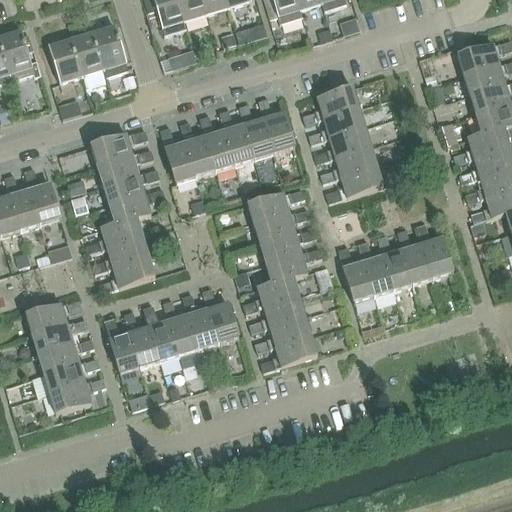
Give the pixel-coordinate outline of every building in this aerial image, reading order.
[(151,0),(152,2),(143,4),(147,18),(156,16),(163,40),(186,33),(184,27),(176,0),(151,0)] [(176,0),(184,27),(206,20),(199,0),(176,0)] [(199,0),(206,20),(227,14),(223,0),(199,0)] [(248,0),(223,0),(227,14),(250,7),(248,0)] [(295,0),(270,0),(277,22),(300,15),(295,0)] [(319,0),(295,0),(300,15),(322,9),(319,0)] [(343,0),(319,0),(322,9),(324,16),(346,9),(343,0)] [(356,21),(337,27),(341,39),(359,33),(356,21)] [(115,33),(93,39),(103,74),(105,82),(127,75),(115,33)] [(0,43),(0,52),(10,85),(10,87),(32,80),(33,83),(39,81),(34,67),(29,69),(25,58),(31,56),(26,40),(20,42),(19,38),(0,43)] [(93,39),(71,46),(81,81),(83,81),(86,92),(105,86),(102,75),(103,74),(93,39)] [(480,55),(457,62),(463,82),(498,71),(495,61),(511,55),(511,49),(511,45),(491,51),(480,55)] [(71,46),(48,53),(59,88),(81,81),(71,46)] [(0,87),(10,85),(0,52),(0,87)] [(511,66),(498,71),(463,82),(470,102),(505,91),(502,81),(511,77),(511,66)] [(511,88),(505,91),(470,102),(475,121),(510,110),(508,101),(511,99),(511,88)] [(320,116),(302,122),(304,129),(305,131),(323,125),(358,115),(352,94),(317,105),(320,116)] [(267,104),(258,106),(263,125),(273,160),(294,154),(283,119),(272,122),(267,104)] [(247,109),(238,112),(244,131),(254,166),(273,160),(263,125),(253,128),(247,109)] [(511,109),(510,110),(475,121),(481,140),(502,134),(511,130),(511,109)] [(228,115),(218,118),(224,136),(224,137),(234,172),(254,166),(244,131),(233,134),(228,115)] [(326,135),(308,141),(310,148),(311,150),(329,145),(364,134),(358,115),(323,125),(326,135)] [(208,121),(199,124),(204,142),(205,143),(215,178),(234,172),(224,137),(224,136),(214,139),(208,121)] [(189,127),(179,130),(185,148),(185,149),(195,183),(215,178),(205,143),(204,142),(194,145),(189,127)] [(169,133),(159,136),(176,189),(195,183),(185,149),(185,148),(175,151),(169,133)] [(332,155),(314,160),(316,168),(317,169),(335,164),(370,153),(364,134),(329,145),(332,155)] [(471,155),(452,161),(455,170),(473,164),(508,154),(502,134),(481,140),(467,144),(471,155)] [(145,135),(91,152),(97,172),(133,162),(130,152),(148,146),(145,135)] [(338,174),(320,179),(322,187),(322,189),(341,183),(376,173),(370,153),(335,164),(338,174)] [(477,175),(458,181),(461,190),(480,184),(511,174),(511,165),(508,154),(473,164),(477,175)] [(133,162),(97,172),(103,192),(138,181),(135,171),(153,165),(151,156),(133,162)] [(344,193),(325,199),(328,207),(328,208),(382,192),(376,173),(341,183),(344,193)] [(483,194),(464,200),(467,209),(486,204),(511,195),(511,174),(480,184),(483,194)] [(33,175),(24,178),(30,195),(30,198),(40,230),(61,224),(50,189),(39,192),(33,175)] [(138,181),(103,192),(109,211),(144,200),(141,190),(159,185),(156,175),(138,181)] [(14,181),(5,184),(11,203),(20,236),(40,230),(30,198),(30,195),(19,198),(14,181)] [(144,200),(109,211),(114,230),(136,224),(150,220),(147,209),(165,204),(162,195),(144,200)] [(302,195),(247,211),(253,231),(289,220),(285,210),(304,204),(302,195)] [(489,214),(470,220),(473,229),(505,219),(511,216),(511,195),(486,204),(489,214)] [(0,241),(0,242),(20,236),(11,203),(10,201),(0,203),(0,241)] [(289,220),(253,231),(259,250),(294,240),(291,229),(310,224),(307,215),(289,220)] [(104,245),(86,251),(89,260),(107,254),(142,244),(136,224),(114,230),(101,234),(104,245)] [(425,229),(417,232),(422,249),(433,285),(453,279),(452,278),(442,243),(430,247),(425,229)] [(294,240),(259,250),(265,270),(300,259),(297,249),(316,243),(313,234),(294,240)] [(406,235),(397,238),(402,255),(413,291),(433,285),(422,249),(411,253),(406,235)] [(386,241),(377,244),(382,261),(393,297),(413,291),(402,255),(392,259),(386,241)] [(110,265),(92,270),(95,280),(113,274),(148,264),(142,244),(107,254),(110,265)] [(367,247),(357,250),(363,267),(373,303),(393,297),(382,261),(373,264),(367,247)] [(348,253),(337,256),(343,273),(353,308),(353,309),(373,303),(363,267),(353,270),(348,253)] [(300,259),(265,270),(271,290),(292,283),(292,284),(307,280),(303,269),(322,263),(319,254),(300,259)] [(116,284),(98,290),(101,299),(119,293),(154,283),(148,264),(113,274),(116,284)] [(260,304),(242,310),(245,319),(263,314),(298,303),(292,284),(292,283),(271,290),(257,294),(260,304)] [(211,294),(202,297),(208,315),(218,350),(236,344),(238,344),(227,309),(217,312),(211,294)] [(192,300),(183,303),(188,321),(199,356),(218,350),(208,315),(198,318),(192,300)] [(266,324),(248,329),(251,339),(269,333),(304,322),(298,303),(263,314),(266,324)] [(173,305),(163,308),(168,327),(179,362),(199,356),(188,321),(178,324),(173,305)] [(80,306),(26,322),(32,342),(67,331),(64,321),(83,315),(80,306)] [(153,312),(143,315),(149,333),(159,368),(179,362),(168,327),(158,330),(153,312)] [(134,318),(123,321),(129,339),(139,374),(140,373),(159,368),(149,333),(139,335),(134,318)] [(272,343),(254,349),(257,358),(275,352),(310,342),(304,322),(269,333),(272,343)] [(114,324),(104,327),(109,344),(119,378),(120,380),(120,379),(122,387),(142,381),(140,373),(139,374),(129,339),(119,341),(114,324)] [(67,331),(32,342),(38,361),(73,351),(70,340),(89,334),(88,332),(86,325),(67,331)] [(278,363),(260,368),(262,376),(263,378),(316,362),(310,342),(275,352),(278,363)] [(73,351),(38,361),(44,381),(79,370),(75,359),(94,353),(92,345),(73,351)] [(79,370),(44,381),(50,399),(50,400),(85,390),(81,379),(100,373),(98,364),(79,370)] [(85,390),(50,400),(56,419),(91,409),(87,398),(106,392),(104,384),(85,390)]
